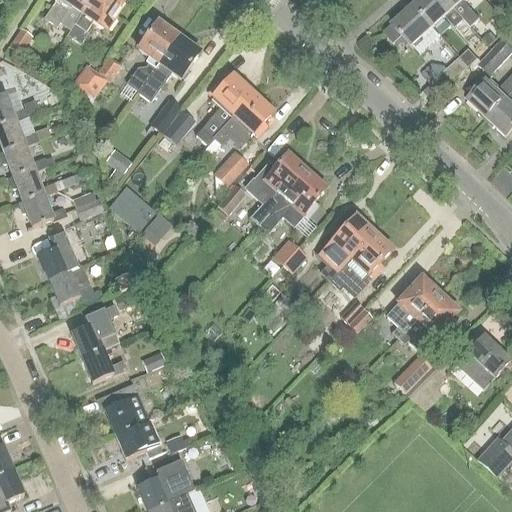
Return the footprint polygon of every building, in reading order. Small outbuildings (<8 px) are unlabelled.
[(57,30),(60,26),(71,33),(93,0),(56,0),(54,3),(59,6),(56,9),(52,9),(44,21),(57,30)] [(124,1),(122,0),(93,0),(71,33),(67,38),(80,46),(87,36),(86,34),(90,27),(92,24),(106,33),(116,19),(113,17),(124,1)] [(446,19),(453,26),(456,29),(464,22),(443,0),(420,0),(412,7),(433,30),(446,19)] [(479,19),(463,2),(464,0),(443,0),(464,22),(469,28),(479,19)] [(420,56),(440,38),(433,30),(412,7),(382,34),(392,45),(400,37),(411,49),(412,48),(420,56)] [(138,96),(178,40),(156,25),(144,42),(142,41),(137,48),(139,49),(137,51),(149,60),(146,64),(149,66),(146,70),(138,71),(126,88),(138,96)] [(21,33),(9,51),(19,57),(31,39),(21,33)] [(488,37),(482,42),(488,48),(494,43),(488,37)] [(137,97),(149,106),(172,76),(180,81),(181,79),(184,81),(188,74),(186,73),(199,55),(178,40),(138,96),(137,97)] [(511,51),(502,43),(479,69),(491,80),(511,57),(511,51)] [(470,52),(461,60),(468,69),(477,61),(470,52)] [(108,60),(97,75),(110,84),(121,69),(108,60)] [(447,88),(468,69),(461,60),(439,79),(447,88)] [(84,93),(96,76),(86,69),(73,86),(84,93)] [(429,70),(421,77),(431,87),(438,81),(429,70)] [(96,76),(84,93),(95,101),(107,84),(97,77),(96,76)] [(511,78),(497,93),(486,82),(466,103),(486,122),(506,101),(511,94),(511,78)] [(211,141),(212,140),(252,97),(232,79),(223,89),(218,85),(209,95),(213,99),(211,102),(222,112),(197,140),(205,148),(211,141)] [(511,94),(506,101),(486,122),(504,139),(511,131),(511,94)] [(0,127),(14,123),(14,124),(27,120),(24,111),(11,116),(4,96),(0,97),(0,127)] [(252,97),(212,140),(221,148),(228,140),(237,148),(241,148),(253,136),(257,139),(267,129),(263,125),(272,115),(252,97)] [(168,102),(149,128),(161,137),(181,111),(168,102)] [(39,115),(34,103),(23,108),(28,120),(39,115)] [(181,113),(162,138),(175,148),(194,123),(181,113)] [(14,123),(0,127),(0,149),(3,155),(23,148),(24,149),(36,145),(33,137),(21,141),(14,124),(14,123)] [(44,133),(33,137),(36,145),(47,141),(44,133)] [(12,180),(32,172),(33,174),(46,169),(42,161),(30,165),(24,149),(23,148),(3,155),(0,156),(0,160),(2,166),(7,165),(12,180)] [(132,166),(114,153),(105,166),(114,173),(108,182),(116,188),(132,166)] [(234,156),(213,178),(227,190),(247,168),(234,156)] [(253,181),(244,190),(262,206),(250,220),(258,228),(268,218),(306,175),(287,158),(275,171),(269,165),(253,181)] [(16,190),(22,205),(42,198),(43,199),(56,194),(52,186),(40,191),(33,174),(32,172),(12,180),(8,182),(11,191),(16,190)] [(61,183),(60,183),(53,185),(56,193),(63,190),(63,191),(85,183),(82,175),(61,183)] [(306,175),(268,218),(277,226),(283,220),(293,229),(302,219),(306,222),(318,209),(314,205),(325,192),(306,175)] [(228,218),(246,196),(235,188),(217,209),(228,218)] [(108,211),(138,236),(155,216),(124,191),(108,211)] [(92,195),(71,203),(80,224),(103,214),(99,205),(97,205),(92,195)] [(61,211),(49,216),(43,199),(42,198),(22,205),(17,207),(21,216),(26,215),(31,229),(50,222),(51,224),(64,219),(61,211)] [(218,212),(208,224),(217,230),(226,219),(218,212)] [(155,218),(139,238),(153,248),(168,228),(155,218)] [(267,236),(277,226),(268,218),(258,228),(267,236)] [(332,244),(318,259),(328,268),(321,276),(329,284),(373,237),(355,220),(342,234),(339,231),(330,241),(332,244)] [(373,237),(329,284),(340,294),(343,292),(353,301),(367,286),(364,283),(369,278),(372,280),(381,271),(378,268),(391,254),(373,237)] [(51,243),(54,251),(36,259),(47,284),(76,271),(62,239),(51,243)] [(297,252),(289,244),(274,261),(283,268),(297,252)] [(291,276),(305,260),(305,259),(297,252),(283,268),(291,276)] [(57,308),(77,300),(78,301),(80,300),(77,292),(88,287),(81,270),(76,272),(47,284),(57,308)] [(127,277),(119,281),(124,293),(133,289),(127,277)] [(398,342),(439,299),(421,281),(407,295),(405,293),(395,302),(398,305),(397,306),(409,316),(410,321),(407,324),(404,322),(391,336),(398,342)] [(133,292),(114,301),(119,313),(138,305),(133,292)] [(97,294),(92,296),(92,298),(79,304),(82,312),(101,304),(97,294)] [(457,316),(439,299),(398,342),(404,349),(407,345),(428,365),(444,348),(438,342),(447,332),(444,330),(457,316)] [(340,321),(348,328),(363,312),(355,305),(340,321)] [(372,320),(363,312),(348,328),(357,336),(372,320)] [(111,348),(106,336),(96,340),(93,332),(100,327),(95,315),(85,320),(88,328),(70,335),(81,361),(101,352),(111,348)] [(482,338),(466,356),(456,367),(483,392),(509,364),(482,338)] [(109,369),(101,352),(81,361),(91,385),(111,376),(112,378),(125,372),(121,364),(109,369)] [(415,408),(459,363),(450,354),(405,399),(415,408)] [(160,356),(141,364),(146,375),(165,367),(160,356)] [(418,359),(392,388),(404,398),(430,369),(418,359)] [(103,412),(114,437),(148,423),(132,387),(116,394),(121,405),(103,412)] [(225,401),(216,409),(222,417),(231,409),(225,401)] [(161,454),(148,423),(114,437),(124,461),(145,452),(148,460),(161,454)] [(497,441),(476,464),(495,481),(511,462),(511,430),(500,443),(497,441)] [(180,439),(167,445),(168,447),(172,456),(183,451),(184,450),(180,439)] [(0,448),(0,478),(12,473),(1,448),(0,448)] [(157,480),(136,489),(146,511),(152,511),(168,505),(178,501),(186,497),(193,494),(180,463),(154,474),(157,480)] [(0,511),(7,511),(4,506),(22,498),(12,473),(0,478),(0,511)] [(237,493),(244,511),(246,511),(263,506),(255,486),(237,493)] [(192,511),(186,497),(178,501),(168,505),(152,511),(192,511)]
